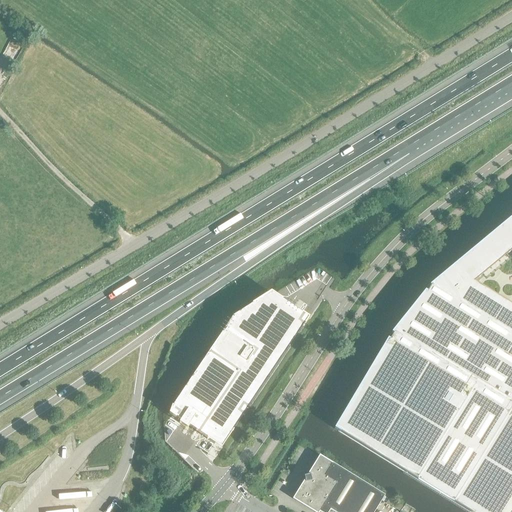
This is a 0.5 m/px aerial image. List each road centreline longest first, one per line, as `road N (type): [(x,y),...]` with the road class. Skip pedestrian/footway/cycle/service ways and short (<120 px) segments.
road 1 (motorway): [(511,53),(0,369)]
road 2 (unclassified): [(511,15),(0,323)]
road 3 (tertiary): [(198,511),(384,256),(511,151)]
road 4 (motorway): [(0,397),(406,147)]
road 5 (motorway): [(147,333),(406,147)]
road 6 (motorway): [(406,147),(511,82)]
